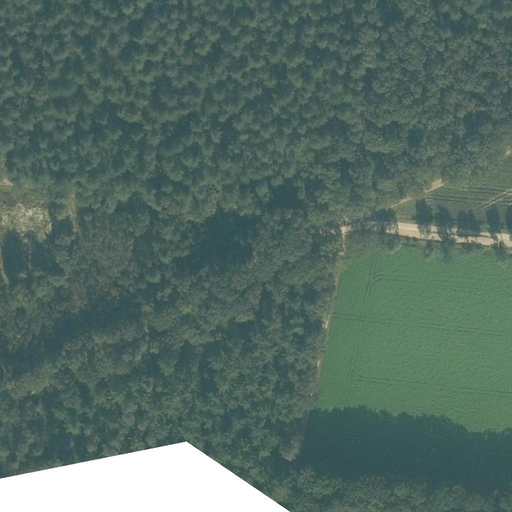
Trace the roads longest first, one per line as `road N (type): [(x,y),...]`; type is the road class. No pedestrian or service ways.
road 1 (track): [(0,397),(319,231),(344,227)]
road 2 (track): [(319,231),(0,199)]
road 3 (track): [(284,511),(344,227)]
road 4 (track): [(344,227),(393,0)]
road 5 (track): [(511,139),(344,227)]
road 6 (track): [(344,227),(511,246)]
